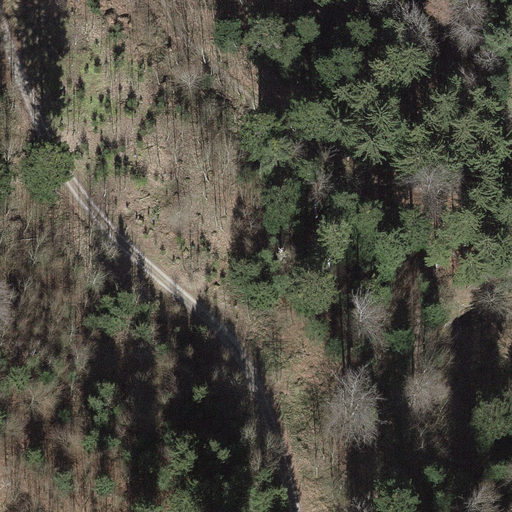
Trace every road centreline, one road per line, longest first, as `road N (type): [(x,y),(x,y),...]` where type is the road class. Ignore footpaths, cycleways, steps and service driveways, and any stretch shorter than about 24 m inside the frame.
road 1 (track): [(0,27),(30,113),(70,187),(211,322),(249,374),(296,511)]
road 2 (track): [(511,129),(411,0)]
